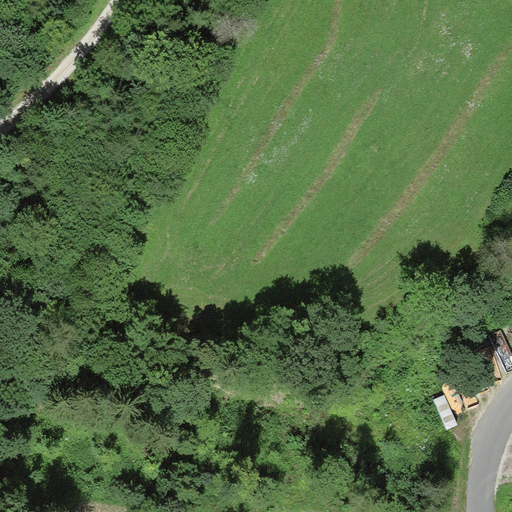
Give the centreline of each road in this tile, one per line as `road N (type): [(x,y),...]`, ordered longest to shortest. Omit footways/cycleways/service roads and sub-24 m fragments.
road 1 (track): [(0,126),(95,34),(116,0)]
road 2 (residential): [(511,397),(494,423),(482,511)]
